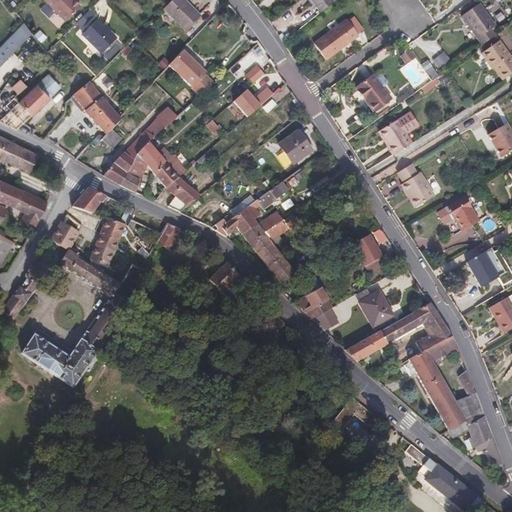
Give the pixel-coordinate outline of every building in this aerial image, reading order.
[(80,7),(73,0),(44,0),(66,22),(80,7)] [(184,0),(172,0),(164,9),(186,32),(201,16),(184,0)] [(310,0),(320,12),(333,2),(330,0),(310,0)] [(482,45),(495,36),(491,29),(495,26),(479,3),(461,16),(482,45)] [(91,9),(77,23),(82,28),(96,14),(91,9)] [(353,17),(347,21),(357,34),(363,30),(353,17)] [(116,38),(109,32),(104,27),(96,19),(81,34),(101,54),(116,38)] [(346,20),(313,44),(325,60),(358,36),(357,34),(347,21),(346,20)] [(493,67),(503,80),(511,73),(511,59),(499,41),(481,53),(492,68),(493,67)] [(128,45),(121,52),(125,56),(132,49),(128,45)] [(206,73),(183,51),(169,65),(192,87),(192,88),(200,97),(214,84),(209,79),(204,74),(206,73)] [(415,57),(411,53),(406,57),(409,61),(415,57)] [(438,69),(447,64),(442,54),(433,59),(438,69)] [(65,78),(74,69),(64,57),(55,65),(65,78)] [(253,83),(263,74),(257,66),(246,76),(253,83)] [(19,102),(31,115),(61,87),(49,73),(20,101),(19,102)] [(356,88),(373,112),(390,99),(382,88),(386,85),(387,82),(382,76),(379,75),(375,78),(373,75),(356,88)] [(73,96),(90,83),(86,77),(67,92),(72,97),(73,96)] [(12,87),(19,94),(26,86),(19,80),(12,87)] [(104,101),(90,83),(73,96),(85,111),(106,135),(121,119),(120,118),(112,110),(104,101)] [(260,106),(273,94),(267,87),(254,99),(255,100),(260,106)] [(0,121),(17,130),(19,127),(31,115),(19,102),(20,101),(16,97),(14,94),(11,97),(12,99),(5,106),(9,111),(1,118),(0,119),(0,121)] [(250,105),(255,110),(260,106),(255,100),(250,105)] [(113,163),(103,176),(119,185),(126,173),(136,156),(135,155),(147,142),(153,137),(165,127),(177,117),(169,108),(155,120),(127,149),(114,163),(113,163)] [(381,114),(382,116),(391,110),(389,108),(381,114)] [(221,131),(212,120),(206,125),(215,136),(221,131)] [(392,155),(411,143),(397,120),(378,132),(383,140),(385,139),(389,145),(387,146),(392,155)] [(488,134),(501,157),(511,150),(511,133),(506,124),(488,134)] [(112,130),(103,140),(113,149),(122,139),(112,130)] [(293,165),(311,151),(297,131),(278,145),(293,165)] [(6,138),(0,135),(0,158),(7,162),(30,173),(37,157),(38,155),(6,138)] [(156,153),(147,142),(135,155),(136,156),(143,162),(147,166),(152,173),(164,162),(156,153)] [(163,148),(156,153),(164,162),(170,157),(163,148)] [(165,188),(177,178),(185,171),(172,155),(170,157),(164,162),(152,173),(165,188)] [(143,162),(136,156),(126,173),(119,185),(135,193),(139,180),(147,166),(143,162)] [(215,171),(202,156),(196,161),(209,176),(215,171)] [(411,164),(397,173),(403,183),(400,185),(406,193),(408,192),(412,198),(410,199),(415,208),(434,196),(420,173),(417,174),(411,164)] [(186,207),(199,197),(177,178),(165,188),(175,196),(167,206),(180,212),(186,207)] [(0,204),(6,207),(7,204),(26,212),(19,225),(32,232),(33,232),(39,219),(47,201),(39,198),(39,197),(0,180),(0,204)] [(256,201),(259,205),(263,209),(272,202),(287,191),(281,182),(264,194),(256,201)] [(73,207),(91,214),(105,195),(89,188),(73,207)] [(464,197),(448,207),(439,212),(445,223),(454,218),(461,231),(478,221),(464,197)] [(229,209),(235,216),(248,206),(243,198),(229,209)] [(236,227),(241,234),(256,224),(253,220),(260,215),(256,208),(259,205),(256,201),(248,206),(235,216),(231,219),(236,227)] [(128,225),(135,209),(128,206),(122,218),(114,215),(112,219),(125,224),(128,225)] [(268,217),(274,226),(282,221),(276,212),(268,217)] [(283,220),(289,229),(302,221),(296,212),(283,220)] [(62,222),(78,232),(82,224),(67,213),(62,222)] [(215,231),(226,237),(236,227),(231,219),(229,216),(228,215),(211,228),(215,231)] [(107,267),(125,224),(112,219),(107,217),(107,218),(91,259),(90,261),(107,267)] [(268,217),(257,224),(263,233),(274,226),(268,217)] [(241,234),(279,284),(295,274),(270,241),(289,229),(283,220),(282,221),(274,226),(263,233),(257,224),(256,224),(241,234)] [(51,240),(68,250),(68,249),(77,234),(78,232),(62,222),(51,240)] [(180,230),(168,224),(161,236),(156,243),(168,250),(180,231),(180,230)] [(381,247),(389,242),(382,230),(374,235),(381,247)] [(380,256),(368,235),(350,245),(363,266),(376,259),(380,256)] [(122,285),(78,256),(68,249),(68,250),(61,261),(61,264),(104,291),(111,295),(81,339),(72,352),(37,328),(21,352),(72,387),(96,354),(130,304),(125,300),(117,294),(122,285)] [(498,278),(483,252),(466,262),(480,287),(498,278)] [(226,263),(215,253),(211,258),(221,267),(226,263)] [(17,289),(0,315),(0,319),(1,319),(2,319),(3,319),(4,319),(5,318),(6,318),(6,317),(7,316),(14,320),(25,304),(50,270),(34,259),(25,275),(25,276),(26,277),(26,278),(21,286),(20,286),(18,287),(17,289)] [(380,265),(376,259),(363,266),(367,273),(380,265)] [(226,263),(221,267),(208,280),(222,294),(223,293),(228,299),(245,282),(226,263)] [(311,320),(333,308),(328,300),(315,277),(301,286),(306,296),(296,301),(297,302),(302,311),(311,320)] [(355,295),(359,302),(371,296),(367,288),(355,295)] [(385,305),(387,305),(379,291),(377,292),(385,305)] [(393,316),(387,305),(385,305),(377,292),(371,296),(359,302),(359,303),(372,328),(393,316)] [(511,305),(507,297),(492,306),(499,318),(496,320),(504,333),(511,328),(511,305)] [(451,336),(430,303),(380,331),(384,339),(394,334),(396,338),(399,337),(422,323),(426,321),(429,325),(424,328),(429,335),(415,343),(420,352),(423,351),(451,336)] [(499,318),(492,306),(489,308),(496,320),(499,318)] [(284,324),(269,309),(260,317),(275,332),(284,324)] [(380,331),(344,350),(356,361),(387,344),(387,343),(384,339),(380,331)] [(394,334),(384,339),(387,343),(396,338),(394,334)] [(457,349),(451,336),(423,351),(420,352),(408,359),(418,377),(448,430),(464,421),(466,420),(454,401),(442,379),(434,366),(432,361),(439,358),(450,352),(454,362),(456,363),(462,363),(457,349)] [(442,362),(439,358),(432,361),(434,366),(442,362)] [(475,393),(465,371),(458,376),(468,396),(475,393)] [(475,393),(468,396),(454,401),(466,420),(469,426),(483,416),(475,394),(475,393)] [(377,418),(351,398),(329,426),(339,434),(354,415),(370,428),(377,418)] [(464,421),(448,430),(447,431),(452,438),(468,429),(471,438),(469,439),(473,448),(475,447),(484,442),(486,447),(494,468),(501,464),(483,416),(469,426),(467,426),(464,421)] [(484,442),(475,447),(478,452),(486,447),(484,442)] [(457,482),(411,445),(405,452),(417,461),(415,464),(418,466),(420,464),(422,466),(417,472),(426,479),(425,480),(463,511),(464,510),(470,503),(478,509),(476,511),(494,511),(483,503),(484,502),(480,500),(457,482)] [(470,503),(464,510),(466,511),(476,511),(478,509),(470,503)]
